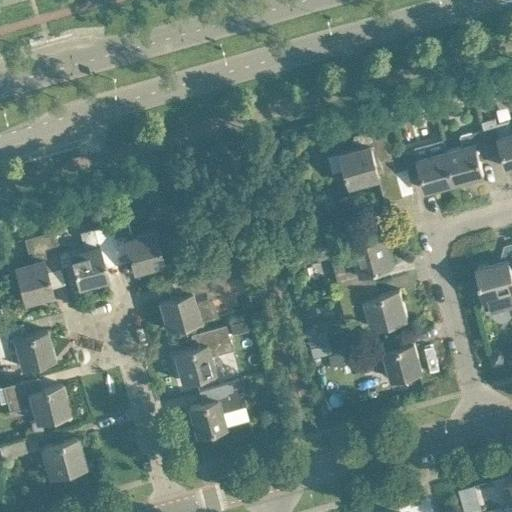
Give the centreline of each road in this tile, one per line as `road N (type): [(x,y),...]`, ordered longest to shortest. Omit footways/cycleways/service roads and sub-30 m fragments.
road 1 (tertiary): [(0,140),(492,0)]
road 2 (tertiary): [(314,0),(0,86)]
road 3 (residential): [(480,424),(437,255),(454,226),(511,210)]
road 4 (residential): [(267,482),(480,424)]
road 5 (residential): [(169,509),(127,355),(102,328),(80,332)]
